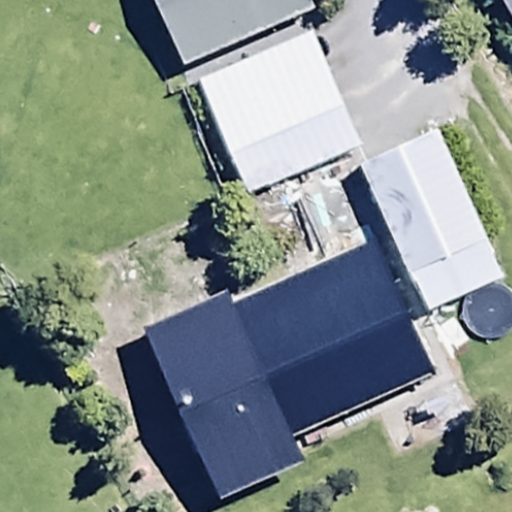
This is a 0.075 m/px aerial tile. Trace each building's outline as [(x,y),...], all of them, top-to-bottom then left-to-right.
[(317,13),(310,0),(147,0),(182,75),(317,13)] [(511,0),(500,0),(511,21),(511,0)] [(358,151),(309,38),(196,88),(246,201),(358,151)] [(441,138),(363,173),(426,317),(502,284),(485,244),(511,232),(511,208),(484,146),(451,160),(441,138)] [(279,287),(285,301),(228,328),(284,450),(434,381),(403,313),(369,245),(279,287)]
